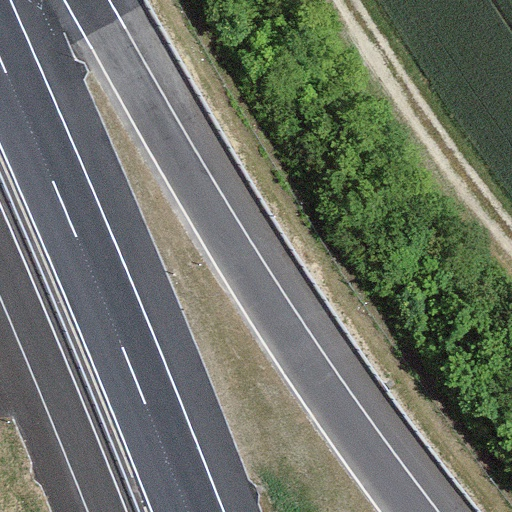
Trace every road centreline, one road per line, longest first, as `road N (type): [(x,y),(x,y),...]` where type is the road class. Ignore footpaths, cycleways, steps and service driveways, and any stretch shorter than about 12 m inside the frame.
road 1 (motorway): [(410,511),(272,315),(87,0)]
road 2 (motorway): [(187,511),(0,60)]
road 3 (track): [(347,0),(511,244)]
road 4 (motorway): [(0,248),(107,511)]
